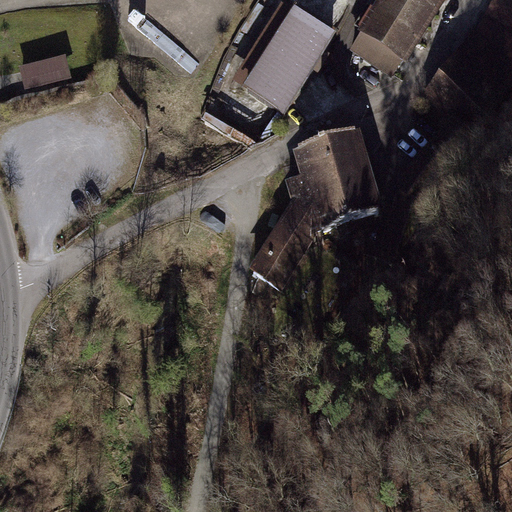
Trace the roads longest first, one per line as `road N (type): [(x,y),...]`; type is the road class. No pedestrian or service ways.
road 1 (residential): [(6,293),(455,64),(490,0)]
road 2 (track): [(260,163),(199,511)]
